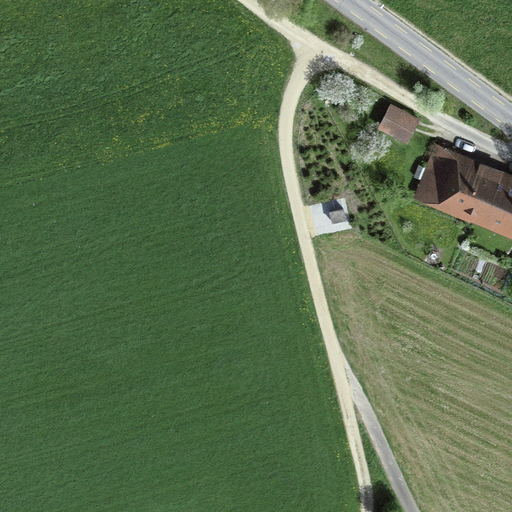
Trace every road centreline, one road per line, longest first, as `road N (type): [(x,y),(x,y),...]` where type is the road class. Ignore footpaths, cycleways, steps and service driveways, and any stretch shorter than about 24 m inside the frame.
road 1 (track): [(314,43),(287,109),(286,155),(340,369)]
road 2 (unclassified): [(353,0),(511,121)]
road 3 (track): [(340,369),(412,511)]
road 4 (track): [(340,369),(366,511)]
